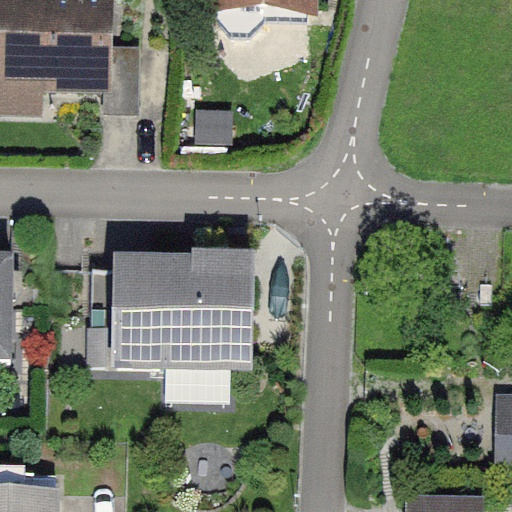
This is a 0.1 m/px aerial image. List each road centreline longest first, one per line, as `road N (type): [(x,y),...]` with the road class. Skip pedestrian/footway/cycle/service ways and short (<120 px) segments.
road 1 (residential): [(0,195),(342,203)]
road 2 (residential): [(342,203),(326,511)]
road 3 (residential): [(388,0),(342,203)]
road 4 (residential): [(342,203),(511,209)]
